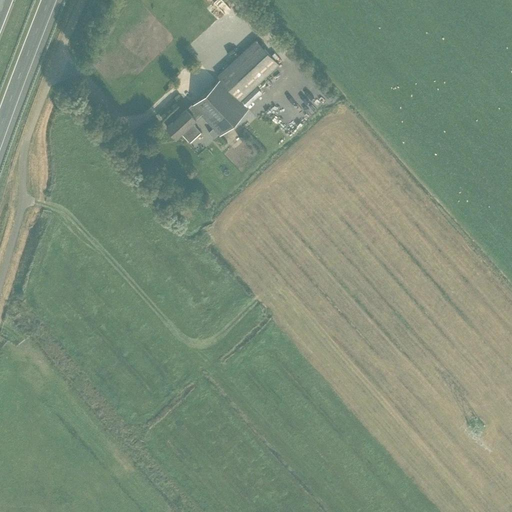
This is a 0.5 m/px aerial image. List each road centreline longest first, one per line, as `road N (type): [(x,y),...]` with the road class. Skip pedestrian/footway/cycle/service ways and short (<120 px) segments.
road 1 (unclassified): [(0,280),(19,211),(26,140),(82,0)]
road 2 (motorway): [(0,143),(51,0)]
